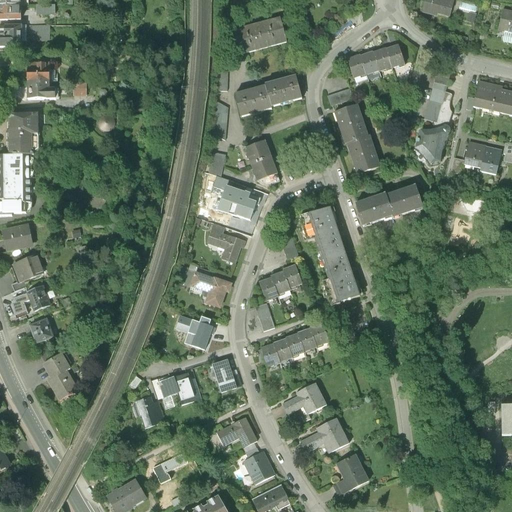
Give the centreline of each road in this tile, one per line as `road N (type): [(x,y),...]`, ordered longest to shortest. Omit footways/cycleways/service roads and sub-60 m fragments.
road 1 (residential): [(335,175),(290,192),(269,214),(236,333),(271,438),(317,511)]
road 2 (residential): [(416,511),(394,360),(335,175)]
road 3 (residential): [(393,12),(327,62),(315,81),(313,103),(335,175)]
road 4 (secondary): [(83,511),(0,356)]
road 5 (residential): [(511,74),(424,44),(393,12)]
